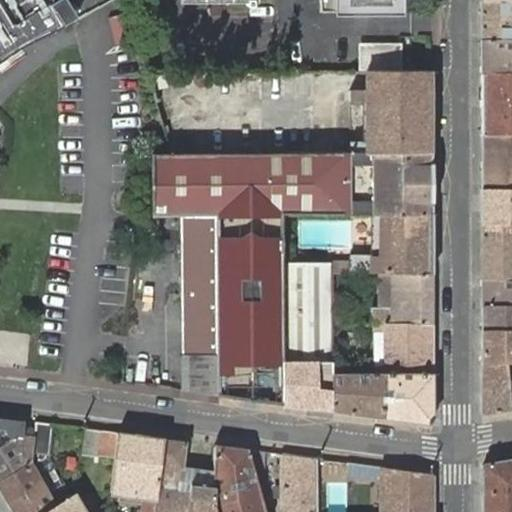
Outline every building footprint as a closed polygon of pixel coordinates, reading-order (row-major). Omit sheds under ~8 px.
[(0,0),(0,59),(4,56),(26,43),(62,26),(48,2),(52,0),(51,0),(0,0)] [(320,0),(321,11),(336,11),(399,11),(399,10),(399,9),(398,0),(320,0)] [(511,0),(481,0),(481,40),(511,39),(511,0)] [(511,39),(481,40),(481,73),(511,72),(511,39)] [(398,46),(360,46),(360,47),(360,69),(398,68),(398,46)] [(431,91),(431,71),(430,71),(399,71),(366,71),(366,91),(349,91),(350,100),(366,100),(366,142),(350,142),(350,152),(366,152),(371,152),(432,152),(431,91)] [(511,72),(481,73),(481,133),(511,133),(511,72)] [(481,149),(481,188),(511,187),(511,134),(481,133),(481,149)] [(216,312),(217,395),(283,404),(282,361),(282,265),(281,215),(328,214),(341,214),(380,213),(432,212),(432,152),(371,152),(366,152),(350,152),(341,152),(309,152),(263,153),(170,154),(170,153),(151,153),(151,216),(182,216),(216,215),(216,294),(216,312)] [(511,187),(481,188),(481,224),(511,224),(511,187)] [(432,273),(432,212),(380,213),(380,264),(357,264),(331,263),(331,272),(378,273),(432,273)] [(216,215),(182,216),(182,295),(183,391),(195,392),(217,395),(216,312),(216,294),(216,215)] [(511,224),(481,224),(482,279),(511,278),(511,224)] [(282,361),(283,404),(332,410),(332,374),(332,361),(332,324),(331,272),(331,263),(282,265),(282,361)] [(432,323),(432,273),(378,273),(378,280),(381,280),(390,280),(391,307),(381,307),(370,307),(370,324),(375,324),(432,323)] [(511,278),(482,279),(482,304),(511,303),(511,278)] [(390,280),(381,280),(381,303),(381,307),(391,307),(390,280)] [(482,330),(511,329),(511,303),(482,304),(482,330)] [(432,373),(432,323),(375,324),(375,332),(383,331),(383,365),(375,365),(375,373),(381,373),(383,373),(432,373)] [(507,362),(511,361),(511,329),(482,330),(482,365),(507,362)] [(0,330),(0,362),(26,365),(29,333),(0,330)] [(383,331),(375,332),(375,365),(383,365),(383,331)] [(511,409),(507,362),(482,365),(482,412),(484,414),(511,409)] [(332,374),(332,410),(381,416),(381,373),(375,373),(332,374)] [(432,420),(432,373),(383,373),(381,373),(381,416),(430,423),(432,420)] [(0,445),(17,434),(22,434),(24,421),(24,420),(0,417),(0,445)] [(52,424),(35,421),(35,422),(34,435),(31,459),(47,461),(52,425),(52,424)] [(118,432),(85,429),(81,453),(95,455),(99,456),(115,458),(118,432)] [(164,438),(118,432),(115,458),(112,483),(120,485),(120,491),(144,494),(142,511),(154,511),(157,489),(164,438)] [(17,434),(0,445),(0,480),(31,462),(31,459),(34,435),(22,434),(17,434)] [(186,441),(164,438),(157,489),(154,511),(215,511),(213,506),(214,489),(214,470),(183,466),(186,441)] [(265,511),(248,449),(214,444),(214,470),(214,489),(213,506),(215,511),(265,511)] [(317,458),(282,454),(282,511),(317,511),(317,459),(317,458)] [(483,464),(482,511),(511,511),(511,458),(484,463),(483,464)] [(31,462),(0,480),(0,490),(13,511),(44,511),(56,505),(65,499),(66,498),(76,493),(78,481),(60,491),(51,497),(45,486),(42,481),(31,462)] [(383,467),(349,463),(348,474),(367,477),(372,477),(383,479),(382,511),(433,511),(433,476),(431,473),(383,467)] [(56,505),(44,511),(109,511),(108,510),(104,505),(92,511),(87,511),(76,493),(66,498),(65,499),(56,505)]
